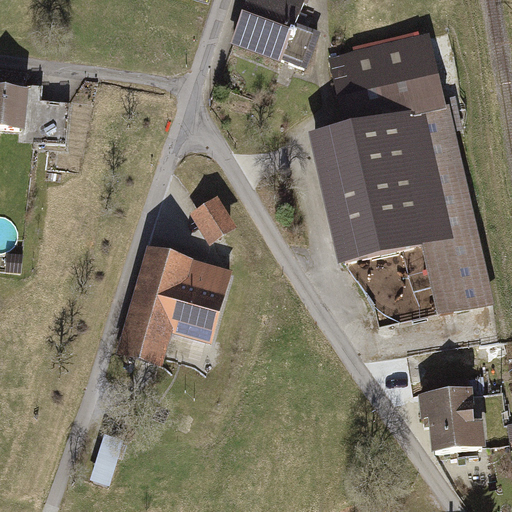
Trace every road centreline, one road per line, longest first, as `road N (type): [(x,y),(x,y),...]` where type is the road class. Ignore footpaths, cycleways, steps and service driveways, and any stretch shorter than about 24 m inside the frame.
road 1 (residential): [(455,511),(218,148),(201,127),(183,123)]
road 2 (residential): [(183,123),(54,506)]
road 3 (unclassified): [(183,123),(222,0)]
